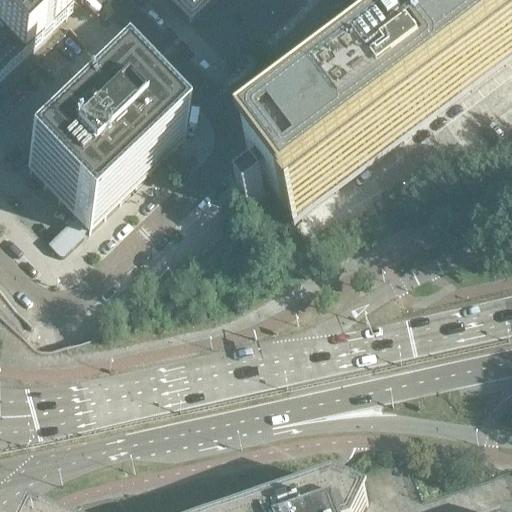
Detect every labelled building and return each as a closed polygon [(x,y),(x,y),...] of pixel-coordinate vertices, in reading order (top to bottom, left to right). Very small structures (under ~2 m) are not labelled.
[(0,0),(0,86),(41,47),(52,37),(53,37),(72,19),(53,0),(0,0)] [(163,0),(189,27),(217,0),(163,0)] [(511,0),(486,0),(253,175),(262,188),(239,205),(248,216),(270,199),(294,231),(297,229),(316,255),(409,203),(421,196),(473,165),(511,135),(511,0)] [(89,240),(183,149),(121,85),(27,175),(89,240)] [(275,511),(367,511),(371,503),(338,490),(337,489),(275,511)]
